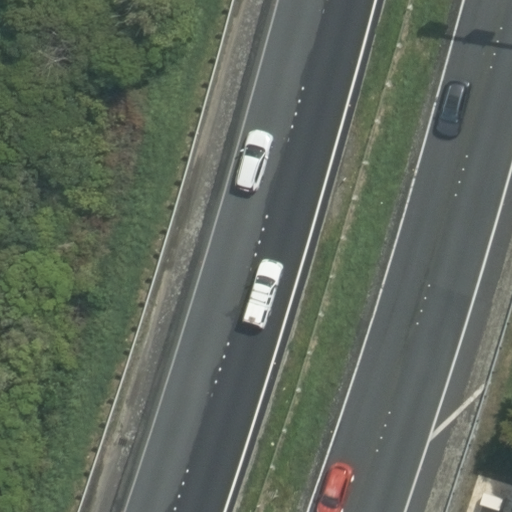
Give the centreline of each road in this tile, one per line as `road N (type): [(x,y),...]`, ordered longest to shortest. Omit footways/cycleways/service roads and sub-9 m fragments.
road 1 (motorway): [(169,511),(327,0)]
road 2 (motorway): [(511,0),(369,511)]
